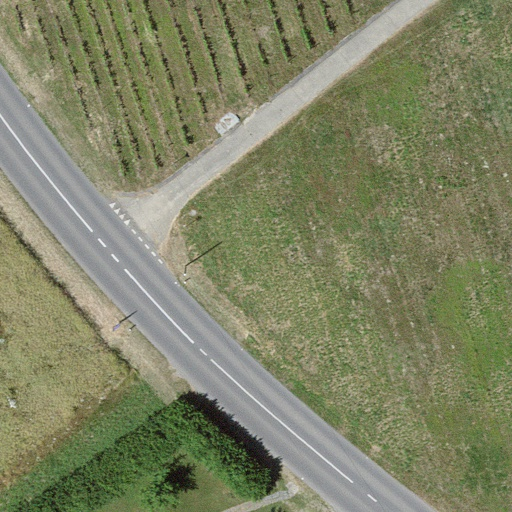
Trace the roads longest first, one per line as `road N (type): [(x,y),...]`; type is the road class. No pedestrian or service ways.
road 1 (tertiary): [(93,241),(238,395),(376,511)]
road 2 (track): [(93,241),(397,0)]
road 3 (tertiary): [(93,241),(0,113)]
